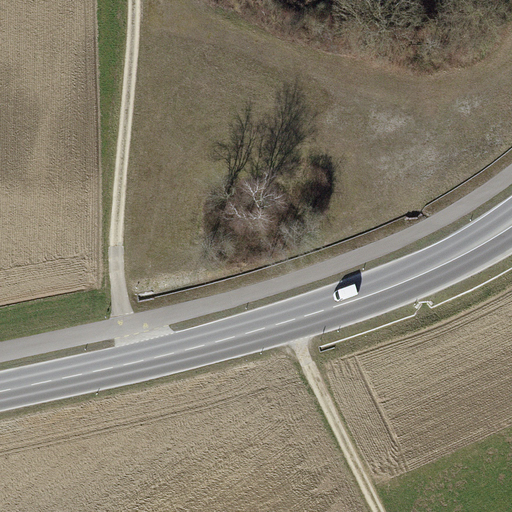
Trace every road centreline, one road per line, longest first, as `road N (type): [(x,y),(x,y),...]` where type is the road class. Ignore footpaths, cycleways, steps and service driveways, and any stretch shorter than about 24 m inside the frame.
road 1 (secondary): [(511,224),(428,271),(291,320),(0,390)]
road 2 (track): [(135,0),(116,245),(133,361)]
road 3 (track): [(376,511),(291,320)]
road 4 (track): [(0,352),(123,326)]
